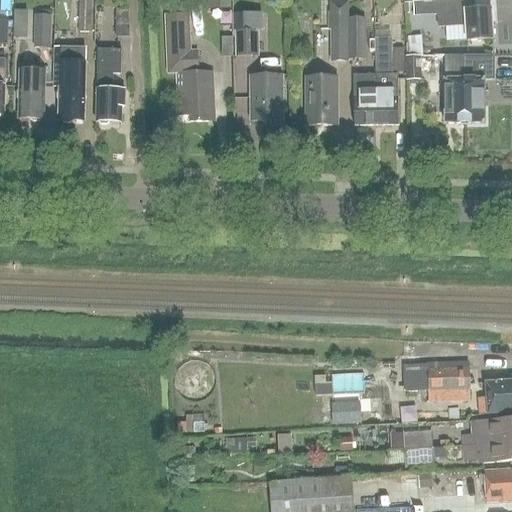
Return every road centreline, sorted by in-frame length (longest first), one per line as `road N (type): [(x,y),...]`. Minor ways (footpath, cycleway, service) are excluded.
road 1 (unclassified): [(511,213),(0,194)]
road 2 (unknown): [(85,511),(82,440),(0,445)]
